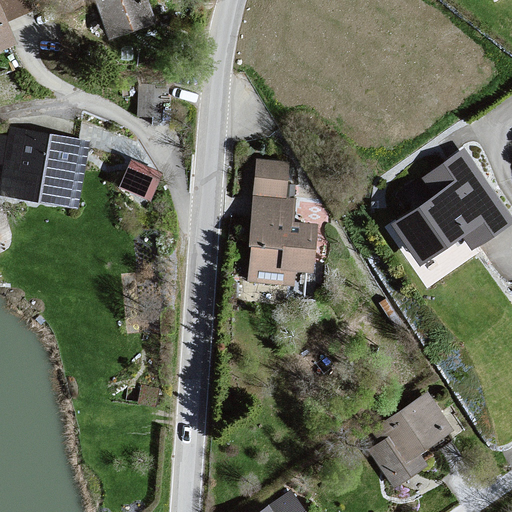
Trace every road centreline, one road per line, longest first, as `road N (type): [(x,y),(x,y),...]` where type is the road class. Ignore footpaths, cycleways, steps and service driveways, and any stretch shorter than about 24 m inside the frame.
road 1 (tertiary): [(206,217),(188,511)]
road 2 (residential): [(206,217),(190,211),(145,133),(52,82),(32,59)]
road 3 (tertiary): [(232,0),(214,98),(206,217)]
